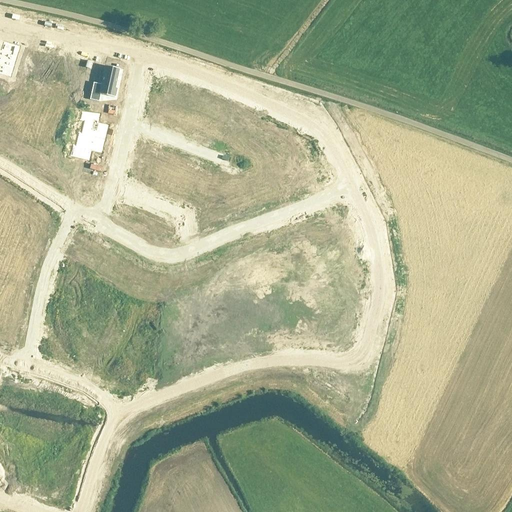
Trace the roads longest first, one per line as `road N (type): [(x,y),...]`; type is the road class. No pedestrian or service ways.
road 1 (unclassified): [(511,161),(109,27),(2,0)]
road 2 (residential): [(349,186),(371,224),(380,287),(364,353),(343,366),(248,366),(119,411)]
road 3 (residential): [(94,221),(156,254),(183,255),(349,186)]
road 4 (residential): [(139,54),(321,130),(349,186)]
road 5 (residential): [(139,54),(94,221)]
road 6 (residential): [(71,210),(44,265),(20,365)]
road 7 (residential): [(0,21),(139,54)]
